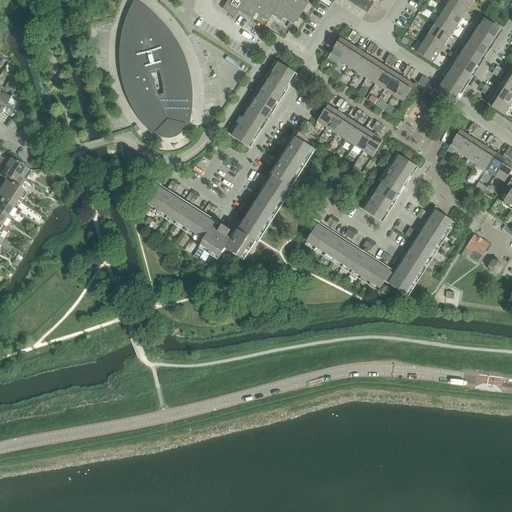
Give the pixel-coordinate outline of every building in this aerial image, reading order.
[(228,0),(223,9),(236,17),(240,11),(253,20),(257,14),(267,20),(269,21),(273,15),(282,21),(284,18),(294,25),(296,22),(297,22),(309,3),(303,0),(228,0)] [(329,0),(334,3),(334,2),(335,0),(346,0),(368,13),(376,0),(379,1),(379,0),(329,0)] [(451,0),(447,7),(463,18),(469,8),(455,0),(451,0)] [(455,0),(469,8),(474,0),(455,0)] [(148,126),(153,131),(156,134),(157,133),(158,134),(160,136),(162,137),(163,137),(165,138),(166,138),(167,138),(169,138),(172,138),(173,138),(176,137),(178,137),(179,136),(181,135),(182,134),(184,132),(185,131),(185,130),(186,129),(187,128),(188,126),(188,124),(189,125),(191,119),(192,114),(192,110),(193,105),(193,101),(193,98),(193,94),(193,89),(192,86),(192,81),(191,77),(190,73),(189,68),(188,66),(186,61),(185,58),(184,54),(182,50),(180,46),(177,41),(175,38),(172,34),(169,30),(166,26),(162,22),(160,19),(156,16),(151,12),(148,10),(146,8),(142,5),(137,2),(134,6),(132,12),(130,16),(129,21),(127,26),(126,31),(125,33),(124,39),(123,44),(123,46),(123,52),(123,57),(123,62),(123,68),(124,73),(125,78),(126,83),(127,85),(128,89),(129,94),(131,98),(133,102),(135,106),(137,110),(140,115),(142,118),(145,121),(147,124),(148,126)] [(426,3),(423,7),(431,12),(434,8),(426,3)] [(457,27),(463,18),(447,7),(441,16),(457,27)] [(451,36),(457,27),(441,16),(435,25),(451,36)] [(476,27),(488,35),(495,39),(501,29),(484,19),(482,22),(480,20),(476,27)] [(445,45),(451,36),(435,25),(429,34),(445,45)] [(495,39),(488,35),(476,27),(472,33),(474,35),(473,37),(482,44),(489,48),(495,39)] [(352,41),(357,34),(353,31),(348,39),(352,41)] [(357,34),(352,41),(356,44),(361,36),(357,34)] [(423,44),(440,54),(445,45),(429,34),(423,44)] [(489,48),(482,44),(473,37),(471,40),(469,39),(464,45),(483,57),(489,48)] [(330,55),(340,61),(350,44),(341,38),(330,55)] [(370,53),(375,45),(371,43),(367,50),(370,53)] [(350,44),(340,61),(349,67),(359,50),(350,44)] [(423,44),(417,53),(434,64),(440,54),(423,44)] [(375,45),(370,53),(374,55),(379,48),(375,45)] [(461,55),(471,62),(477,66),(483,57),(464,45),(460,51),(463,53),(461,55)] [(358,73),(368,56),(359,50),(349,67),(358,73)] [(389,64),(393,57),(390,54),(385,62),(389,64)] [(453,63),(471,75),(477,66),(471,62),(461,55),(459,58),(457,57),(453,63)] [(228,56),(225,60),(238,68),(240,64),(228,56)] [(367,78),(377,62),(368,56),(358,73),(367,78)] [(393,57),(389,64),(392,67),(397,59),(393,57)] [(376,84),(386,68),(377,62),(367,78),(376,84)] [(273,72),(283,78),(290,83),(296,73),(279,63),(277,66),(275,64),(271,71),(273,72)] [(449,69),(451,71),(449,74),(466,84),(471,75),(453,63),(449,69)] [(407,76),(412,68),(408,66),(403,74),(407,76)] [(495,70),(502,75),(505,71),(497,66),(495,70)] [(386,68),(376,84),(385,90),(396,74),(386,68)] [(412,68),(407,76),(411,78),(415,71),(412,68)] [(502,75),(495,70),(492,74),(500,79),(502,75)] [(290,83),(283,78),(273,72),(271,71),(267,77),(269,79),(267,81),(284,92),(290,83)] [(394,96),(405,79),(396,74),(385,90),(394,96)] [(445,75),(441,81),(460,93),(466,84),(449,74),(447,76),(445,75)] [(429,80),(423,76),(418,83),(424,87),(429,80)] [(500,86),(511,93),(511,81),(506,77),(500,86)] [(394,96),(404,102),(414,85),(405,79),(394,96)] [(267,81),(266,84),(263,83),(259,89),(278,101),(284,92),(267,81)] [(460,93),(441,81),(437,88),(439,89),(437,92),(454,103),(460,93)] [(483,88),(491,93),(493,89),(486,85),(483,88)] [(494,95),(510,106),(511,103),(511,93),(500,86),(494,95)] [(491,93),(483,88),(481,92),(488,97),(491,93)] [(272,110),(278,101),(259,89),(255,95),(258,97),(256,100),(272,110)] [(373,89),(370,95),(378,99),(381,93),(373,89)] [(0,94),(0,114),(11,98),(2,92),(0,94)] [(494,95),(488,105),(504,115),(510,106),(494,95)] [(340,108),(345,101),(341,98),(336,106),(340,108)] [(256,100),(254,102),(252,101),(248,107),(260,115),(266,119),(272,110),(256,100)] [(345,101),(340,108),(343,111),(348,103),(345,101)] [(19,103),(12,114),(13,114),(16,116),(22,105),(21,104),(19,103)] [(328,106),(318,122),(327,128),(337,112),(328,106)] [(266,119),(260,115),(248,107),(244,114),(246,115),(244,118),(261,128),(266,119)] [(358,120),(363,112),(359,110),(354,118),(358,120)] [(327,128),(336,134),(347,117),(337,112),(327,128)] [(363,112),(358,120),(362,122),(366,115),(363,112)] [(336,134),(345,140),(356,123),(347,117),(336,134)] [(236,125),(238,127),(255,137),(261,128),(244,118),(242,120),(240,119),(236,125)] [(376,132),(381,124),(377,122),(372,129),(376,132)] [(345,140),(354,145),(365,129),(356,123),(345,140)] [(381,124),(376,132),(380,134),(385,126),(381,124)] [(472,134),(477,126),(473,124),(468,131),(472,134)] [(232,132),(234,133),(232,136),(249,147),(255,137),(238,127),(236,125),(232,132)] [(477,126),(472,134),(476,136),(480,128),(477,126)] [(354,145),(363,151),(374,135),(365,129),(354,145)] [(216,224),(170,194),(161,188),(163,185),(157,182),(150,193),(155,196),(150,205),(205,240),(201,245),(220,257),(226,249),(241,259),(253,240),(255,242),(257,239),(294,181),(292,180),(313,148),(305,143),(308,138),(296,131),(293,136),(296,138),(272,175),(274,176),(240,229),(231,243),(211,231),(216,224)] [(457,157),(459,153),(470,137),(460,131),(447,151),(457,157)] [(374,135),(363,151),(373,157),(383,141),(374,135)] [(490,145),(495,138),(491,135),(486,143),(490,145)] [(470,137),(459,153),(468,159),(479,143),(470,137)] [(495,138),(490,145),(494,148),(499,140),(495,138)] [(477,165),(488,149),(479,143),(468,159),(477,165)] [(488,149),(477,165),(487,171),(497,154),(488,149)] [(496,177),(506,160),(497,154),(487,171),(496,177)] [(0,156),(0,163),(26,179),(31,171),(11,158),(8,163),(5,161),(4,159),(0,156)] [(391,164),(404,171),(410,176),(416,166),(400,156),(398,159),(396,157),(391,164)] [(511,164),(506,160),(496,177),(505,183),(511,171),(511,164)] [(0,163),(0,168),(3,170),(0,175),(6,180),(6,179),(20,188),(26,179),(0,163)] [(410,176),(404,171),(391,164),(387,170),(390,172),(388,174),(404,185),(410,176)] [(388,174),(386,177),(384,176),(380,182),(399,194),(404,185),(388,174)] [(29,198),(31,195),(20,188),(6,179),(6,180),(0,188),(22,202),(25,196),(29,198)] [(172,190),(176,184),(173,181),(168,188),(172,190)] [(376,188),(378,190),(376,192),(393,203),(399,194),(380,182),(376,188)] [(176,184),(172,190),(176,193),(180,186),(176,184)] [(0,188),(0,199),(20,212),(22,210),(18,207),(22,202),(0,188)] [(368,200),(380,208),(387,212),(393,203),(376,192),(375,195),(372,194),(368,200)] [(190,202),(195,195),(191,193),(186,199),(190,202)] [(195,195),(190,202),(194,204),(198,198),(195,195)] [(14,213),(18,215),(20,212),(0,199),(0,211),(11,219),(14,213)] [(364,206),(366,208),(364,211),(381,222),(387,212),(380,208),(368,200),(364,206)] [(208,214),(213,207),(209,204),(205,211),(208,214)] [(213,207),(208,214),(212,216),(217,209),(213,207)] [(42,219),(45,213),(39,210),(36,216),(42,219)] [(0,224),(9,230),(11,227),(7,224),(11,219),(0,211),(0,224)] [(453,221),(449,219),(436,211),(395,275),(318,225),(320,222),(315,219),(307,230),(312,233),(307,242),(381,289),(385,282),(405,295),(453,221)] [(0,235),(3,230),(7,232),(9,230),(0,224),(0,235)] [(469,250),(466,255),(478,263),(489,245),(475,235),(467,248),(469,250)] [(489,267),(493,273),(499,273),(503,267),(499,261),(493,261),(489,267)]
